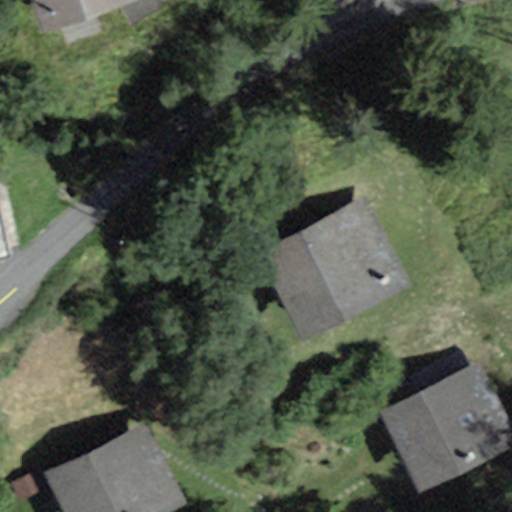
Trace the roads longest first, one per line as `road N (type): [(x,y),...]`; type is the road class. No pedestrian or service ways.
road 1 (residential): [(0,289),(273,55)]
road 2 (residential): [(273,55),(398,0)]
